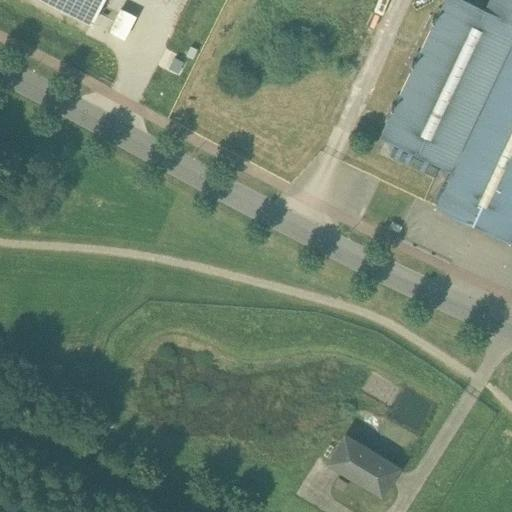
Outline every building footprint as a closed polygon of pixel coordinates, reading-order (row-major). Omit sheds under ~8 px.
[(99,0),(51,0),(91,18),(99,0)] [(470,0),(444,0),(380,136),(453,170),(511,44),(511,19),(485,7),(470,0)] [(511,0),(488,0),(485,7),(511,19),(511,0)] [(107,29),(123,36),(133,13),(117,6),(107,29)] [(511,44),(453,170),(436,205),(451,212),(453,217),(467,224),(473,223),(509,240),(511,233),(511,44)] [(438,168),(394,147),(390,156),(434,176),(438,168)] [(397,467),(346,436),(331,461),(382,492),(397,467)] [(348,482),(339,477),(334,485),(343,490),(348,482)]
